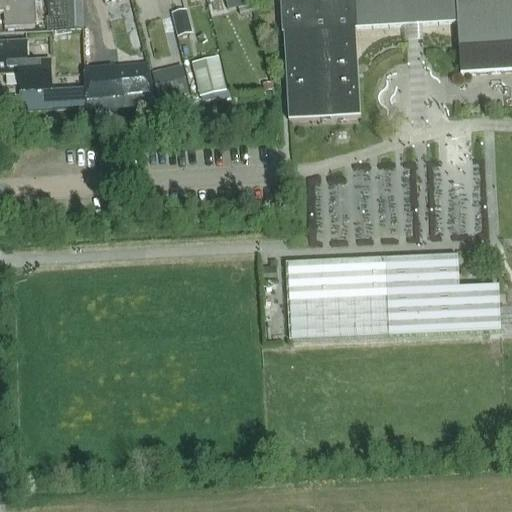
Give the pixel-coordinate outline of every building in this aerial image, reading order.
[(19,3),(18,0),(0,0),(0,15),(4,15),(4,30),(35,28),(34,2),(19,3)] [(44,0),(45,20),(47,20),(47,31),(67,30),(65,0),(44,0)] [(83,31),(82,0),(66,0),(68,32),(83,31)] [(252,8),(250,0),(224,0),(227,14),(252,8)] [(511,0),(336,0),(337,0),(281,4),(282,32),(283,32),(289,119),(289,124),(320,122),(360,120),(355,27),(457,21),(461,77),(511,74),(511,0)] [(51,62),(28,63),(27,44),(0,44),(0,76),(20,76),(21,94),(52,93),(51,62)] [(226,94),(218,59),(192,65),(200,100),(226,94)] [(158,103),(189,95),(183,70),(152,77),(158,103)] [(291,345),(501,335),(499,301),(460,303),(458,258),(287,267),(291,345)]
